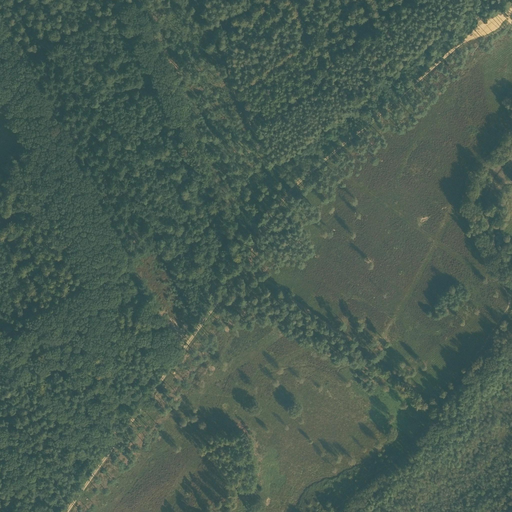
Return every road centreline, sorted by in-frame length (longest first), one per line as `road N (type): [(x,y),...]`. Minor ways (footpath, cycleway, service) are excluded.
road 1 (track): [(66,511),(287,190),(480,25),(511,7)]
road 2 (track): [(511,308),(437,409),(239,263)]
road 3 (track): [(511,124),(464,193),(464,218),(483,259),(511,285)]
road 4 (track): [(329,511),(392,461),(437,409)]
road 5 (track): [(0,66),(130,0)]
